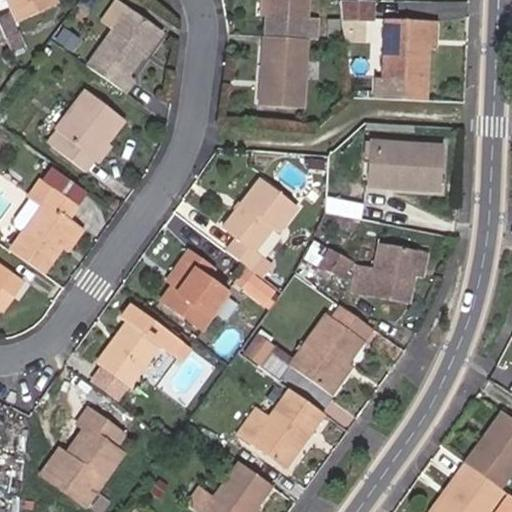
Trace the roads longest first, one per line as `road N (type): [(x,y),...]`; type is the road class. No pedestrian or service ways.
road 1 (residential): [(354,511),(423,409),(481,290),(502,0)]
road 2 (residential): [(193,0),(202,50),(186,138),(49,333),(0,350)]
